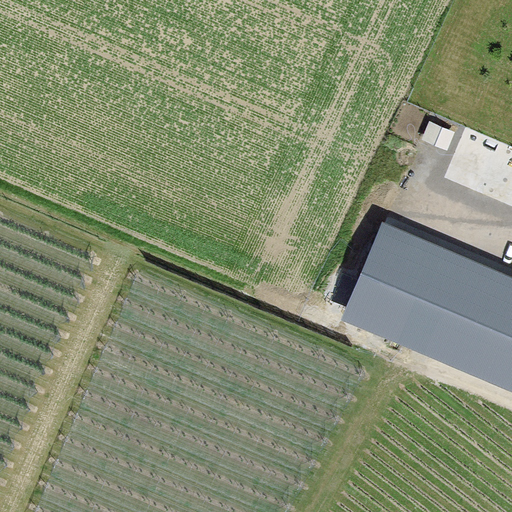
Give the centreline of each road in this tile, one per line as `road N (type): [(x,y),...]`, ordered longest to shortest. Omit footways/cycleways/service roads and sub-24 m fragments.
road 1 (track): [(0,181),(511,404)]
road 2 (track): [(396,352),(313,511)]
